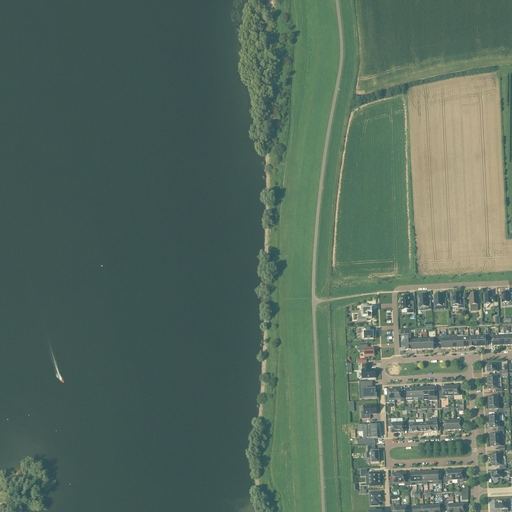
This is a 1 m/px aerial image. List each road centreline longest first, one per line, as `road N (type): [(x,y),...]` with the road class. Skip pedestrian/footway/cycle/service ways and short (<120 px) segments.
road 1 (residential): [(474,442),(387,445),(388,463),(475,460)]
road 2 (residential): [(396,360),(393,289),(511,282)]
